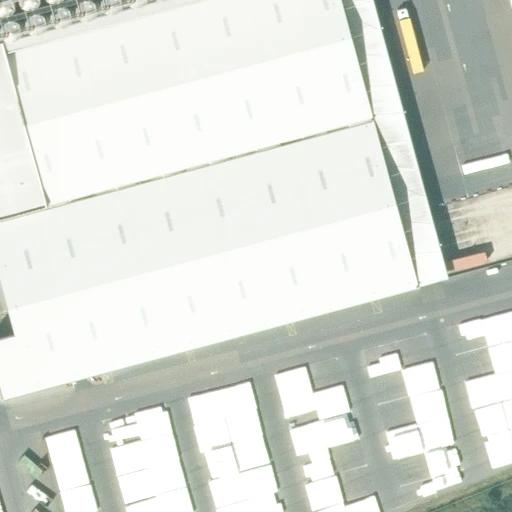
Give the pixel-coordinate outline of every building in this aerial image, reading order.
[(0,381),(4,396),(418,285),(340,0),(0,0),(0,275),(16,334),(0,338),(0,381)] [(455,265),(433,270),(435,278),(463,272),(458,245),(451,247),(455,265)] [(511,305),(465,317),(501,465),(511,462),(511,305)] [(437,327),(375,344),(383,371),(400,367),(415,421),(399,425),(415,483),(423,481),(428,498),(480,484),(467,436),(439,444),(431,417),(461,409),(454,382),(436,387),(429,360),(419,363),(416,352),(442,345),(437,327)] [(338,497),(387,488),(376,430),(363,432),(358,408),(366,406),(356,350),(303,360),(306,378),(294,380),(297,394),(302,393),(318,475),(333,472),(338,497)] [(302,511),(296,487),(289,457),(274,461),(268,432),(279,430),(266,374),(233,382),(239,410),(210,417),(224,474),(257,466),(264,494),(234,501),(236,511),(302,511)] [(198,511),(208,508),(194,453),(181,456),(174,429),(186,426),(179,398),(115,414),(120,436),(129,434),(145,494),(166,489),(171,511),(198,511)] [(91,422),(60,431),(75,486),(106,477),(91,422)] [(66,453),(42,456),(45,473),(68,470),(66,453)] [(345,511),(378,511),(375,495),(343,502),(345,511)] [(117,511),(115,503),(82,511),(117,511)]
